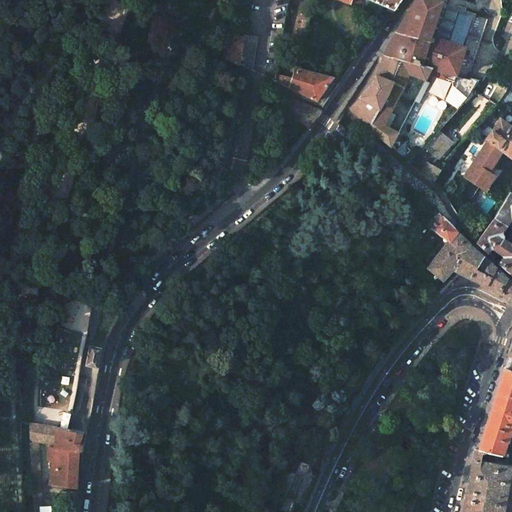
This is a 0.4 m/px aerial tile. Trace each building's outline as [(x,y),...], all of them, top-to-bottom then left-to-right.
[(372,0),(387,6),(392,11),(395,8),(400,0),(372,0)] [(415,0),(384,55),(431,67),(425,80),(426,80),(431,71),(458,78),(459,74),(457,74),(465,47),(462,47),(449,42),(446,41),(446,43),(434,40),(446,3),(444,2),(436,0),(415,0)] [(458,12),(449,42),(462,47),(473,13),(461,10),(460,13),(458,12)] [(252,70),(257,38),(249,35),(244,34),(243,38),(230,34),(228,34),(224,57),(238,64),(242,43),(247,44),(243,66),(247,68),(252,70)] [(385,141),(391,147),(399,132),(380,125),(402,86),(408,73),(425,80),(431,67),(384,55),(373,83),(350,106),(365,123),(385,141)] [(298,68),(297,68),(293,80),(276,76),(275,80),(291,89),(317,101),(333,78),(298,68)] [(294,119),(309,126),(320,110),(302,102),(294,119)] [(511,103),(502,121),(511,128),(511,103)] [(501,120),(487,138),(488,139),(500,147),(503,150),(511,156),(511,128),(502,121),(501,120)] [(490,126),(485,123),(476,130),(482,134),(490,126)] [(433,136),(425,146),(438,158),(452,142),(438,131),(433,136)] [(500,147),(488,139),(455,188),(472,199),(480,187),(486,190),(495,176),(489,173),(503,150),(500,147)] [(427,162),(421,174),(432,183),(440,169),(427,162)] [(511,193),(510,192),(494,218),(506,225),(511,215),(511,193)] [(452,269),(461,274),(486,286),(511,299),(511,298),(511,280),(508,278),(471,246),(444,218),(441,215),(431,229),(438,233),(449,240),(446,245),(428,268),(443,279),(452,269)] [(492,247),(504,256),(500,262),(510,272),(511,272),(511,244),(511,245),(503,238),(504,237),(504,236),(503,234),(502,234),(500,234),(506,225),(494,218),(476,241),(488,252),(492,247)] [(435,238),(446,245),(449,240),(438,233),(435,238)] [(104,347),(90,344),(85,365),(100,368),(104,347)] [(511,369),(505,367),(478,449),(483,450),(502,455),(511,428),(511,369)] [(46,429),(29,427),(31,460),(32,460),(39,461),(38,441),(49,442),(47,459),(52,460),(49,487),(63,488),(63,486),(80,486),(82,469),(82,465),(83,447),(86,437),(69,433),(57,431),(58,424),(47,422),(46,429)] [(511,465),(502,463),(481,460),(483,450),(478,449),(475,449),(466,491),(485,494),(484,495),(506,499),(509,483),(511,483),(511,465)] [(503,511),(505,505),(483,501),(483,502),(465,498),(462,511),(503,511)]
